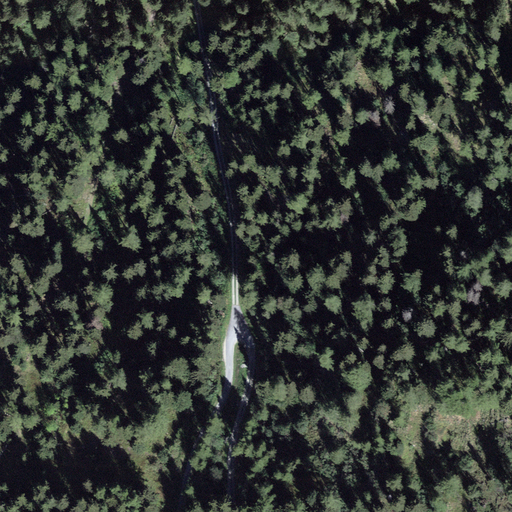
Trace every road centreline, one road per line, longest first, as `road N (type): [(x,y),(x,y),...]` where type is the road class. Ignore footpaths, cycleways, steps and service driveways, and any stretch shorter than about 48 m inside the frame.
road 1 (track): [(0,369),(67,272),(99,156),(159,0)]
road 2 (track): [(237,319),(192,0)]
road 3 (track): [(217,402),(227,384),(226,325),(237,319),(247,333),(248,391),(230,457),(233,511)]
